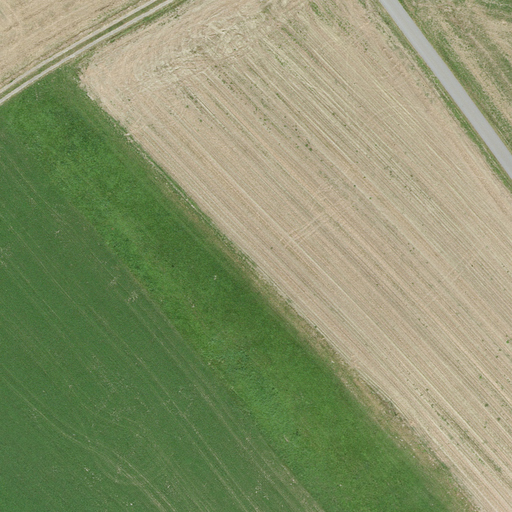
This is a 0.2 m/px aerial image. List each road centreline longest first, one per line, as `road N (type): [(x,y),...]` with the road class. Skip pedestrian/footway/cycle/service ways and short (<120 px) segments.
road 1 (unclassified): [(511,165),(390,0)]
road 2 (track): [(153,0),(0,88)]
